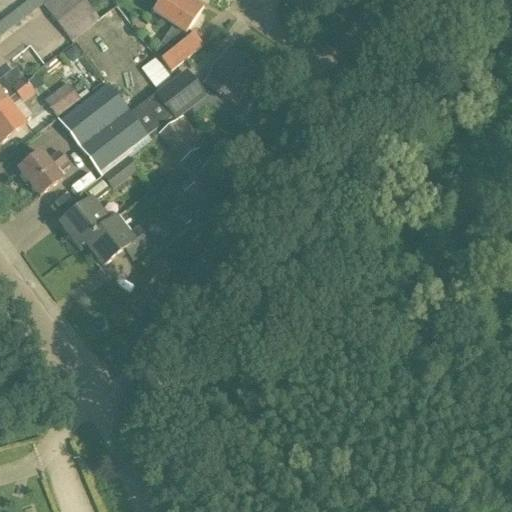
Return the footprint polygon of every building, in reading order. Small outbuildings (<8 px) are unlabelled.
[(162,0),(152,15),(171,28),(154,55),(170,75),(203,48),(193,35),(192,36),(189,33),(204,11),(197,6),(200,1),(199,0),(162,0)] [(235,107),(245,94),(240,91),(255,69),(228,52),(205,87),(235,107)] [(154,97),(175,124),(207,99),(186,72),(154,97)] [(5,83),(0,87),(0,110),(29,88),(23,80),(10,90),(5,83)] [(56,120),(80,102),(67,86),(43,104),(56,120)] [(175,124),(154,97),(130,116),(108,87),(59,125),(103,181),(129,161),(126,157),(148,140),(150,143),(175,124)] [(29,88),(0,110),(0,148),(26,128),(11,108),(19,102),(22,105),(35,96),(29,88)] [(180,166),(205,146),(182,118),(158,138),(180,166)] [(66,166),(58,154),(47,162),(41,154),(18,172),(40,201),(63,183),(56,174),(66,166)] [(129,161),(103,181),(113,194),(139,174),(129,161)] [(214,189),(223,177),(206,164),(197,176),(214,189)] [(110,226),(92,202),(60,227),(78,251),(85,246),(84,246),(110,226)] [(178,219),(189,211),(184,204),(173,213),(178,219)] [(84,246),(85,246),(103,270),(124,254),(133,265),(154,248),(138,229),(128,236),(116,221),(110,226),(84,246)] [(143,277),(160,287),(165,279),(148,268),(143,277)] [(105,361),(115,356),(110,346),(100,352),(105,361)]
